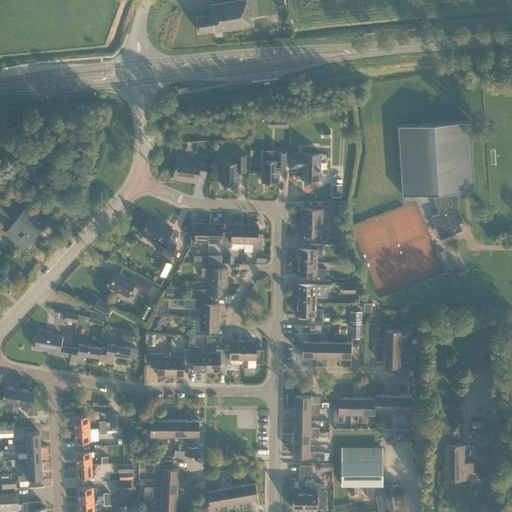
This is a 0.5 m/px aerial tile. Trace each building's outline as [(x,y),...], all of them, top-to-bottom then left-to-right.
[(214,33),(251,28),(246,0),(237,0),(210,4),(211,14),(197,16),(200,32),(214,30),(214,33)] [(269,114),(269,126),(289,126),(289,114),(269,114)] [(470,119),(398,124),(403,193),(431,192),(434,199),(439,212),(431,215),(440,238),(463,229),(460,221),(463,220),(458,207),(457,190),(474,189),(470,119)] [(286,165),(286,151),(276,151),(276,158),(262,157),(262,172),(260,172),(260,177),(261,179),(261,181),(278,181),(279,165),(286,165)] [(320,177),(320,168),(326,168),(326,161),(320,161),(320,152),(302,152),(302,153),(291,153),(291,166),(302,166),(302,177),(320,177)] [(246,171),(247,154),(236,154),(236,161),(222,161),(222,174),(220,175),(220,179),(222,182),(222,183),(238,184),(239,171),(246,171)] [(205,176),(208,158),(197,157),(196,162),(176,159),(173,177),(197,180),(198,175),(205,176)] [(342,183),(332,183),(332,195),(342,195),(342,183)] [(302,220),(322,220),(322,214),(329,214),(329,201),(315,200),(315,207),(303,207),(302,220)] [(24,247),(48,221),(29,204),(6,231),(24,247)] [(171,255),(177,243),(167,238),(173,227),(150,217),(142,233),(159,242),(156,248),(171,255)] [(321,227),(322,220),(302,220),(302,233),(314,233),(314,238),(327,239),(327,228),(321,227)] [(200,240),(208,240),(209,222),(196,221),(196,230),(191,229),(190,244),(200,244),(200,240)] [(222,222),(209,222),(208,240),(217,240),(217,245),(226,245),(227,231),(222,230),(222,222)] [(231,241),(244,241),(245,222),(232,222),(232,231),(227,231),(226,245),(231,245),(231,241)] [(245,222),(244,241),(253,241),(253,246),(263,246),(263,232),(258,232),(258,223),(245,222)] [(298,247),(298,260),(316,261),(316,254),(323,254),(322,242),(310,242),(310,247),(298,247)] [(444,269),(451,266),(444,249),(437,252),(444,269)] [(262,259),(262,251),(252,250),(252,258),(262,259)] [(226,262),(234,262),(234,253),(226,253),(226,262)] [(316,261),(298,260),(297,273),(309,273),(309,279),(326,279),(326,268),(316,268),(316,261)] [(166,261),(162,268),(168,271),(171,264),(166,261)] [(209,280),(227,280),(228,267),(219,267),(219,262),(205,261),(205,266),(202,266),(202,274),(209,274),(209,280)] [(118,290),(123,293),(128,295),(134,284),(140,287),(148,291),(153,282),(145,278),(134,272),(131,278),(116,271),(109,285),(118,290)] [(198,288),(197,297),(211,298),(211,293),(227,293),(227,280),(209,280),(208,288),(198,288)] [(297,300),(315,301),(316,294),(321,294),(328,295),(328,283),(322,283),(316,283),(309,283),(297,282),(297,288),(297,300)] [(342,283),(342,292),(356,292),(356,283),(342,283)] [(201,307),(201,315),(220,316),(220,303),(211,303),(211,298),(197,297),(195,297),(195,307),(201,307)] [(168,314),(169,299),(163,299),(154,314),(168,314)] [(315,308),(315,301),(297,300),(296,313),(309,314),(308,320),(322,321),(322,319),(329,320),(329,312),(327,312),(327,310),(323,310),(323,308),(315,308)] [(372,311),(372,302),(364,302),(364,311),(372,311)] [(146,317),(151,307),(145,303),(139,314),(146,317)] [(106,314),(91,309),(88,319),(102,324),(106,314)] [(78,313),(55,310),(54,317),(77,320),(78,313)] [(350,320),(362,321),(362,310),(350,310),(350,320)] [(220,329),(220,316),(201,315),(200,328),(197,328),(196,333),(210,333),(210,328),(220,329)] [(123,328),(121,338),(132,340),(134,330),(123,328)] [(48,351),(71,355),(72,346),(61,344),(63,335),(51,333),(52,330),(39,329),(38,337),(36,337),(34,347),(48,350),(48,351)] [(314,356),(315,332),(310,331),(309,341),(303,340),(302,355),(314,356)] [(385,343),(410,344),(410,339),(401,339),(401,331),(385,331),(385,343)] [(320,332),(315,332),(314,356),(326,357),(327,342),(320,341),(320,332)] [(326,357),(338,357),(339,333),(334,332),(334,342),(327,342),(326,357)] [(155,343),(155,333),(148,333),(148,336),(147,336),(147,343),(155,343)] [(339,333),(338,357),(350,358),(351,343),(343,342),(343,333),(339,333)] [(230,348),(225,348),(225,362),(230,362),(230,358),(242,358),(243,358),(243,339),(230,339),(230,348)] [(243,358),(242,358),(242,366),(248,366),(248,358),(256,358),(256,362),(264,362),(264,348),(256,348),(256,339),(243,339),(243,358)] [(72,346),(71,355),(70,359),(84,361),(85,353),(100,355),(101,346),(79,343),(78,347),(72,346)] [(101,346),(100,355),(99,359),(113,362),(114,353),(129,355),(131,346),(108,343),(107,347),(101,346)] [(385,343),(385,355),(400,356),(401,348),(410,349),(410,344),(385,343)] [(184,356),(171,356),(171,374),(184,375),(184,361),(189,362),(189,347),(184,347),(184,356)] [(194,371),(207,371),(207,351),(194,351),(194,347),(189,347),(189,362),(194,362),(194,371)] [(216,351),(207,351),(207,371),(220,371),(220,362),(225,362),(225,348),(216,348),(216,351)] [(507,371),(505,348),(493,349),(495,371),(507,371)] [(171,374),(171,356),(163,356),(163,352),(153,352),(153,366),(158,366),(158,374),(171,374)] [(400,363),(400,356),(385,355),(384,367),(397,368),(397,380),(409,380),(409,363),(400,363)] [(18,412),(20,402),(18,402),(21,389),(5,386),(2,399),(14,401),(12,411),(18,412)] [(18,402),(20,402),(29,404),(27,414),(33,415),(35,405),(33,404),(35,392),(21,389),(18,402)] [(295,407),(319,408),(319,403),(310,403),(310,395),(295,395),(295,407)] [(375,395),(375,398),(374,410),(375,410),(382,411),(381,420),(386,420),(387,396),(375,395)] [(399,396),(387,396),(386,420),(391,420),(392,411),(399,411),(399,396)] [(412,397),(399,396),(399,411),(406,412),(406,421),(411,422),(412,397)] [(350,413),(351,397),(338,397),(338,403),(334,404),(334,421),(337,421),(343,421),(343,412),(350,413)] [(357,422),(362,422),(363,398),(351,397),(350,413),(357,413),(357,422)] [(375,398),(363,398),(362,422),(363,422),(363,427),(367,427),(367,413),(375,414),(375,410),(374,410),(375,398)] [(490,412),(489,430),(504,430),(505,403),(495,403),(495,413),(490,412)] [(319,413),(319,408),(295,407),(295,419),(310,420),(310,413),(319,413)] [(111,414),(111,426),(119,426),(118,413),(111,414)] [(74,416),(75,428),(90,427),(90,421),(91,421),(91,417),(89,417),(89,415),(74,416)] [(17,426),(32,425),(31,417),(17,418),(17,426)] [(163,443),(163,418),(151,418),(151,434),(158,434),(158,455),(162,455),(163,443)] [(175,419),(163,418),(163,443),(168,443),(168,434),(175,434),(175,419)] [(182,443),(187,443),(187,419),(175,419),(175,434),(182,434),(182,443)] [(199,419),(187,419),(187,443),(192,443),(192,434),(199,434),(199,419)] [(310,420),(295,419),(294,431),(319,432),(319,427),(310,427),(310,420)] [(478,471),(474,471),(474,461),(467,461),(466,442),(465,442),(465,432),(465,425),(455,425),(455,432),(454,432),(454,443),(446,443),(446,477),(471,477),(471,483),(478,483),(478,471)] [(91,440),(90,427),(75,428),(75,441),(91,440)] [(17,451),(28,450),(28,448),(41,448),(40,431),(27,432),(27,444),(17,445),(17,451)] [(319,437),(319,432),(294,431),(294,443),(309,444),(309,437),(319,437)] [(309,451),(309,444),(294,443),(294,456),(318,456),(318,458),(329,459),(329,452),(325,452),(309,451)] [(198,456),(198,446),(188,445),(188,456),(198,456)] [(28,463),(42,462),(41,448),(28,448),(28,450),(28,459),(18,460),(18,465),(29,465),(28,463)] [(76,456),(77,464),(92,463),(92,456),(91,450),(76,451),(76,456)] [(162,472),(162,479),(178,480),(178,468),(174,467),(175,459),(166,459),(154,458),(153,466),(153,471),(162,472)] [(395,511),(390,484),(383,484),(383,460),(342,460),(342,485),(366,484),(368,497),(377,496),(379,511),(395,511)] [(43,478),(42,462),(28,463),(29,465),(29,474),(19,475),(19,481),(30,480),(29,478),(43,478)] [(118,463),(119,472),(133,471),(133,462),(118,463)] [(321,470),(331,470),(331,462),(321,462),(321,470)] [(93,469),(92,463),(77,464),(77,477),(93,476),(93,473),(96,473),(95,469),(93,469)] [(1,477),(2,488),(16,487),(15,476),(1,477)] [(305,508),(305,492),(298,492),(298,486),(299,486),(299,477),(291,477),(291,486),(293,486),(292,508),(305,508)] [(306,477),(305,492),(305,508),(317,509),(317,507),(322,507),(327,503),(327,489),(325,489),(325,482),(314,482),(312,477),(306,477)] [(177,492),(178,480),(162,479),(161,486),(152,486),(152,491),(177,492)] [(255,481),(243,484),(248,508),(252,507),(251,499),(258,497),(255,481)] [(117,482),(117,496),(132,496),(132,482),(117,482)] [(243,484),(231,486),(234,502),(241,500),(243,509),(248,508),(243,484)] [(78,487),(79,500),(94,499),(94,491),(96,491),(96,486),(93,486),(78,487)] [(227,503),(234,502),(231,486),(219,488),(223,511),(226,511),(228,511),(227,503)] [(218,511),(223,511),(219,488),(207,491),(210,506),(217,505),(218,511)] [(0,509),(19,508),(19,503),(18,491),(0,492),(0,509)] [(177,504),(177,492),(152,491),(152,496),(161,496),(161,503),(177,504)] [(94,499),(79,500),(79,511),(84,511),(95,511),(94,499)] [(23,503),(19,503),(19,508),(24,508),(23,511),(46,511),(46,507),(42,507),(42,500),(23,501),(23,503)] [(151,510),(151,511),(176,511),(177,504),(161,503),(160,510),(151,510)]
